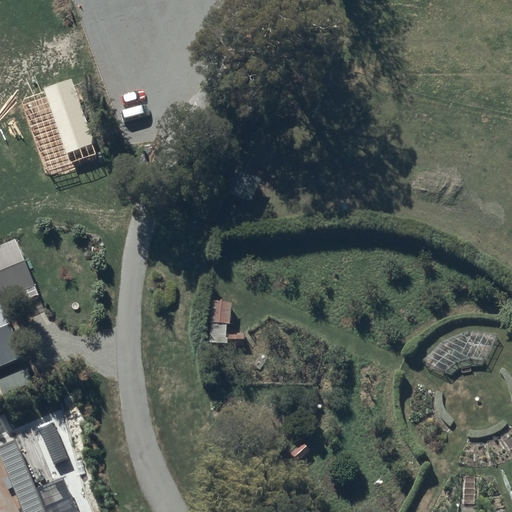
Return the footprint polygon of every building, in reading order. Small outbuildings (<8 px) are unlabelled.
[(72,78),(43,88),(65,152),(95,143),(72,78)] [(36,284),(16,238),(0,244),(0,299),(0,300),(36,284)] [(214,300),(214,308),(211,308),(210,350),(244,351),(245,336),(227,335),(227,331),(231,331),(232,309),(229,309),(229,306),(222,306),(222,300),(214,300)] [(0,367),(26,356),(10,323),(0,326),(0,367)] [(46,511),(15,439),(0,445),(0,457),(23,511),(52,511),(49,511),(46,511)]
